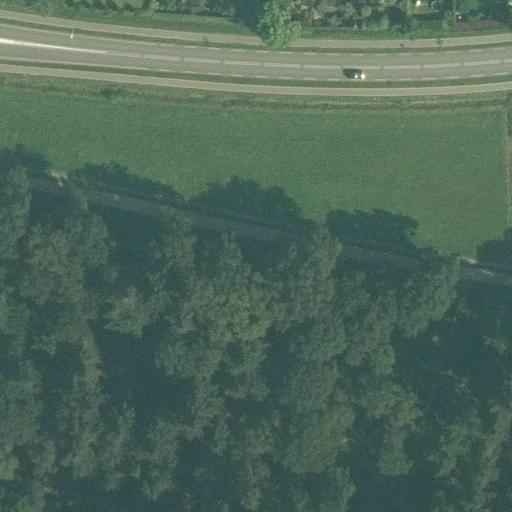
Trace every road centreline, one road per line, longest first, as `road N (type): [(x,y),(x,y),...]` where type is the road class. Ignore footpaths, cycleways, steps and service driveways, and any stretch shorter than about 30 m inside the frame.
road 1 (track): [(15,511),(121,459),(226,439),(323,435),(418,455),(511,507)]
road 2 (primary): [(0,41),(306,67),(511,60)]
road 3 (track): [(0,176),(465,275)]
